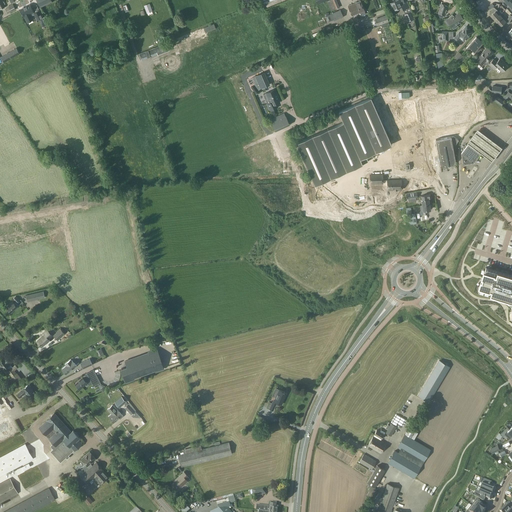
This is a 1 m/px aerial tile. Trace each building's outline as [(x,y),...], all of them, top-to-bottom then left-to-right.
[(331,11),(332,10),(339,7),(336,0),(328,0),(326,1),(331,11)] [(394,0),(395,1),(390,3),(391,5),(388,6),(390,11),(393,10),(398,8),(397,7),(401,5),(403,9),(406,8),(403,0),(394,0)] [(364,10),(360,1),(348,6),(352,16),(364,10)] [(13,4),(5,8),(8,14),(16,9),(13,4)] [(444,16),(448,6),(441,4),(438,13),(444,16)] [(24,8),(20,10),(24,17),(24,16),(27,22),(33,19),(31,16),(34,14),(34,13),(30,5),(26,7),(26,6),(26,7),(24,8),(24,7),(23,7),(24,8)] [(502,12),(500,11),(495,7),(489,12),(501,26),(501,25),(502,25),(505,21),(509,23),(511,18),(511,15),(508,19),(502,12)] [(34,13),(34,14),(37,20),(42,17),(39,10),(34,13)] [(340,10),(332,13),(334,20),(343,16),(340,10)] [(405,14),(408,22),(414,19),(411,12),(405,14)] [(452,14),(448,18),(451,23),(450,24),(453,30),(458,27),(457,24),(460,22),(459,21),(463,19),(459,13),(455,15),(456,16),(455,17),(452,14)] [(385,16),(375,19),(377,24),(388,20),(387,15),(385,16)] [(213,24),(203,28),(205,33),(216,29),(214,23),(213,24)] [(460,33),(459,33),(454,38),(457,40),(459,37),(463,41),(465,40),(468,37),(468,36),(472,32),(466,27),(460,33)] [(476,37),(466,48),(469,51),(471,48),(476,54),(481,48),(479,46),(482,42),(476,37)] [(156,47),(158,55),(169,50),(166,43),(156,47)] [(157,55),(158,55),(156,47),(139,54),(141,60),(157,54),(157,55)] [(477,58),(476,60),(476,61),(478,63),(479,63),(481,61),(483,64),(486,61),(488,63),(492,58),(490,56),(493,52),(487,47),(477,58)] [(16,48),(4,55),(7,61),(19,54),(16,48)] [(464,56),(459,52),(454,57),(459,61),(464,56)] [(497,62),(493,59),(489,64),(494,69),(496,66),(502,72),(507,66),(502,62),(503,61),(500,58),(497,62)] [(468,74),(463,70),(457,76),(462,80),(468,74)] [(255,76),(260,88),(268,84),(263,72),(255,76)] [(277,95),(275,89),(266,93),(270,103),(267,104),(270,110),(277,107),(276,103),(279,102),(277,96),(277,95)] [(470,94),(423,103),(428,129),(469,121),(468,115),(474,114),(470,94)] [(501,105),(504,102),(495,95),(493,98),(501,105)] [(399,115),(381,122),(394,162),(413,155),(399,115)] [(272,122),(275,130),(289,124),(285,116),(272,122)] [(472,147),(472,148),(480,154),(481,154),(491,161),(502,147),(477,129),(467,143),(472,147)] [(329,130),(309,133),(316,176),(336,173),(329,130)] [(454,136),(436,140),(440,163),(443,166),(453,164),(455,160),(453,148),(459,140),(454,136)] [(255,145),(252,140),(239,145),(242,150),(255,145)] [(480,154),(472,148),(468,145),(461,153),(462,164),(473,163),(480,154)] [(244,156),(255,153),(253,147),(242,151),(244,156)] [(371,153),(351,155),(356,199),(376,196),(374,184),(373,174),(371,153)] [(401,180),(387,180),(388,190),(401,190),(401,180)] [(422,205),(429,204),(428,199),(431,199),(430,194),(421,196),(422,199),(421,200),(422,205)] [(422,205),(420,206),(421,211),(423,211),(424,214),(428,214),(427,210),(430,209),(430,208),(431,208),(430,204),(429,205),(429,204),(422,205)] [(415,212),(412,212),(414,223),(422,221),(422,218),(421,218),(420,211),(415,212)] [(282,216),(276,231),(284,235),(290,220),(282,216)] [(293,221),(286,236),(295,239),(301,224),(293,221)] [(274,235),(268,250),(276,254),(282,239),(274,235)] [(377,264),(389,246),(376,237),(372,243),(377,246),(369,258),(377,264)] [(285,240),(278,255),(287,259),(293,243),(285,240)] [(264,252),(261,257),(283,267),(286,261),(264,252)] [(480,287),(479,290),(494,294),(510,299),(509,304),(509,305),(510,304),(511,305),(511,274),(486,267),(485,270),(483,277),(482,277),(481,280),(482,280),(480,286),(480,287)] [(332,281),(331,284),(338,286),(340,276),(333,274),(331,281),(332,281)] [(348,297),(353,291),(350,289),(348,293),(344,290),(341,294),(345,297),(346,296),(348,297)] [(44,291),(41,292),(26,296),(28,302),(45,298),(44,291)] [(18,305),(15,302),(14,303),(13,302),(6,307),(11,312),(18,305)] [(37,341),(37,342),(38,344),(39,343),(41,346),(47,341),(47,340),(49,339),(48,338),(53,334),(52,333),(54,332),(50,327),(48,329),(47,327),(41,332),(45,335),(44,336),(43,335),(37,341)] [(60,328),(53,335),(57,340),(65,334),(60,328)] [(121,369),(125,380),(126,382),(134,379),(133,378),(155,370),(155,371),(164,368),(157,351),(149,354),(149,353),(125,361),(129,360),(131,366),(123,369),(122,368),(121,369)] [(9,369),(7,371),(15,383),(21,378),(17,372),(16,373),(14,370),(18,368),(15,365),(13,367),(12,366),(14,364),(12,361),(13,360),(8,355),(5,358),(3,356),(0,358),(0,365),(3,370),(7,367),(9,369)] [(66,365),(62,369),(66,374),(76,365),(72,360),(72,361),(71,359),(65,364),(66,365)] [(89,359),(80,363),(83,369),(92,364),(89,359)] [(439,360),(418,396),(429,402),(450,367),(439,360)] [(87,374),(90,380),(91,380),(94,386),(100,382),(93,370),(87,373),(87,374)] [(88,381),(90,380),(87,374),(85,375),(82,377),(75,384),(77,386),(77,387),(78,388),(79,388),(80,389),(87,382),(88,381)] [(20,397),(26,392),(27,394),(26,395),(31,400),(35,397),(36,395),(32,390),(31,388),(30,388),(27,385),(23,389),(17,394),(20,397)] [(269,402),(267,407),(269,409),(273,410),(275,405),(276,402),(278,403),(281,404),(283,400),(282,400),(284,397),(286,393),(284,392),(285,391),(283,391),(279,389),(275,388),(272,395),(276,397),(274,401),(273,400),(272,403),(269,402)] [(121,396),(115,402),(120,407),(126,401),(121,396)] [(128,404),(124,407),(131,415),(133,413),(135,411),(128,404)] [(112,405),(107,409),(111,414),(108,417),(114,422),(120,417),(121,418),(123,416),(117,409),(116,409),(112,405)] [(47,420),(39,427),(48,438),(48,437),(53,443),(51,445),(54,448),(50,451),(60,462),(74,450),(74,451),(82,444),(77,439),(79,437),(73,430),(71,432),(54,413),(46,420),(47,420)] [(5,423),(0,424),(0,445),(12,440),(5,423)] [(391,423),(385,433),(391,436),(396,427),(391,423)] [(499,432),(496,437),(499,440),(502,436),(503,437),(505,434),(509,439),(510,439),(511,437),(511,426),(510,429),(507,427),(501,434),(499,432)] [(418,432),(409,427),(405,433),(414,439),(418,432)] [(374,435),(373,435),(368,445),(381,453),(386,443),(381,440),(381,439),(384,434),(385,432),(381,429),(380,431),(376,430),(374,434),(374,435)] [(398,452),(395,450),(387,463),(413,478),(421,465),(423,462),(430,449),(404,434),(397,446),(400,448),(398,452)] [(183,450),(184,453),(178,455),(181,467),(232,454),(229,442),(201,449),(201,445),(183,450)] [(25,444),(0,457),(0,476),(31,459),(33,459),(30,453),(25,444)] [(95,458),(89,452),(81,459),(82,459),(80,461),(83,465),(85,463),(86,464),(81,469),(85,472),(80,477),(86,483),(94,477),(100,483),(109,476),(102,469),(96,462),(92,465),(90,463),(95,458)] [(376,461),(364,453),(359,462),(371,469),(376,461)] [(495,464),(490,470),(500,477),(505,471),(495,464)] [(385,469),(377,465),(367,483),(371,485),(374,487),(385,469)] [(176,480),(172,484),(177,490),(187,481),(185,479),(188,477),(183,472),(176,479),(176,480)] [(495,484),(497,479),(495,479),(490,476),(488,475),(486,480),(495,484)] [(481,478),(479,483),(483,484),(481,489),(492,494),(495,488),(491,486),(492,483),(481,478)] [(10,479),(0,483),(0,502),(18,493),(10,479)] [(112,481),(78,501),(83,510),(117,489),(112,481)] [(387,483),(376,511),(390,511),(399,487),(387,483)] [(31,511),(55,499),(49,487),(1,511),(31,511)] [(265,494),(264,489),(264,488),(252,491),(253,497),(265,494)] [(476,492),(474,496),(484,502),(486,498),(490,500),(492,494),(481,489),(479,493),(476,492)] [(477,499),(472,506),(478,511),(484,511),(486,510),(480,505),(482,503),(477,499)] [(256,505),(256,511),(261,511),(268,511),(276,511),(277,511),(278,510),(278,508),(277,507),(277,506),(275,506),(276,502),(270,501),(270,504),(269,508),(267,508),(267,506),(256,505)] [(508,511),(511,508),(511,507),(508,504),(505,501),(503,503),(506,506),(500,511),(508,511)]
